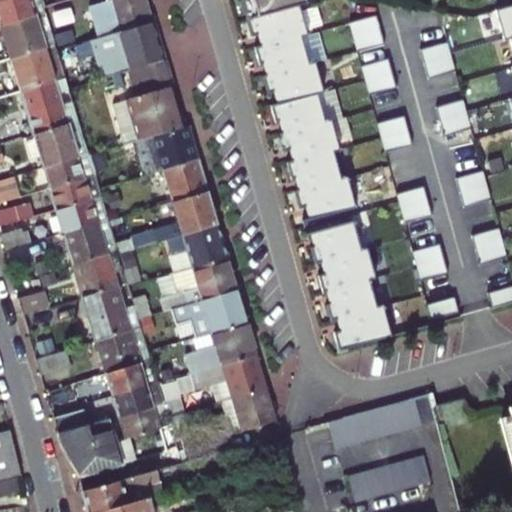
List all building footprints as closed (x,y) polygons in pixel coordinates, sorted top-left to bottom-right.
[(0,18),(2,25),(47,12),(43,0),(6,0),(0,2),(0,18)] [(101,36),(156,22),(149,0),(112,0),(92,6),(101,36)] [(243,0),(249,19),(298,5),(299,5),(311,1),(310,0),(243,0)] [(306,35),(298,5),(249,19),(254,38),(261,35),(264,46),(300,36),(306,35)] [(511,5),(495,11),(504,39),(510,37),(511,36),(511,5)] [(12,58),(57,46),(47,12),(2,25),(12,58)] [(381,30),(376,15),(349,22),(353,37),(381,30)] [(101,36),(98,37),(105,61),(129,55),(132,70),(167,61),(156,22),(101,36)] [(385,45),(381,30),(353,37),(357,51),(358,52),(385,45)] [(266,65),(269,76),(308,65),(300,36),(264,46),(257,48),(262,66),(266,65)] [(451,57),(447,42),(420,50),(424,65),(451,57)] [(67,77),(57,46),(12,58),(22,90),(57,80),(67,77)] [(455,72),(451,57),(424,65),(428,79),(455,72)] [(388,59),(361,66),(365,81),(393,73),(388,59)] [(174,86),(167,61),(132,70),(140,96),(174,86)] [(277,93),(280,105),(316,95),(323,93),(314,63),(308,65),(269,76),(265,77),(270,95),(277,93)] [(393,73),(365,81),(370,96),(397,88),(393,73)] [(29,114),(63,103),(57,80),(22,90),(29,114)] [(138,142),(185,128),(174,86),(140,96),(114,104),(127,145),(138,142)] [(282,124),(285,134),(324,123),(316,95),(280,105),(273,107),(278,125),(282,124)] [(35,134),(80,121),(74,100),(63,103),(29,114),(35,134)] [(467,115),(463,100),(436,107),(440,122),(467,115)] [(471,130),(467,115),(440,122),(444,137),(471,130)] [(409,131),(404,116),(377,124),(381,138),(382,139),(409,131)] [(0,145),(24,138),(19,121),(0,126),(0,145)] [(45,167),(90,153),(80,121),(35,134),(45,167)] [(332,152),(339,150),(330,122),(324,123),(285,134),(281,135),(287,154),(293,152),(296,162),(332,152)] [(165,169),(200,159),(190,126),(185,128),(138,142),(148,174),(165,169)] [(382,139),(386,154),(413,146),(409,131),(382,139)] [(301,192),(341,181),(332,152),(296,162),(290,164),(294,181),(298,180),(301,192)] [(51,189),(97,175),(90,153),(45,167),(51,189)] [(209,192),(200,159),(165,169),(174,202),(209,192)] [(456,178),(460,193),(487,185),(483,171),(456,178)] [(58,210),(103,196),(100,188),(97,175),(51,189),(58,210)] [(0,203),(22,197),(16,176),(0,180),(0,203)] [(301,192),(298,193),(302,211),(305,210),(309,223),(355,210),(347,179),(341,181),(301,192)] [(121,217),(111,185),(100,188),(103,196),(106,206),(110,218),(110,220),(121,217)] [(460,193),(464,208),(491,201),(487,185),(460,193)] [(424,187),(397,195),(401,209),(428,202),(424,187)] [(219,224),(209,192),(174,202),(179,218),(154,225),(159,241),(168,239),(219,224)] [(64,231),(99,221),(96,210),(106,206),(103,196),(58,210),(64,231)] [(0,210),(25,203),(23,197),(22,197),(0,203),(0,210)] [(428,202),(401,209),(405,224),(432,217),(428,202)] [(0,226),(30,218),(25,203),(0,210),(0,226)] [(104,236),(114,233),(110,220),(110,218),(99,221),(64,231),(74,264),(109,254),(104,236)] [(320,263),(360,252),(352,223),(310,235),(313,249),(310,250),(314,265),(320,263)] [(229,257),(219,224),(168,239),(173,255),(188,250),(193,267),(229,257)] [(5,248),(33,240),(28,225),(1,233),(5,248)] [(472,236),(476,251),(503,243),(499,228),(472,236)] [(476,251),(480,266),(507,258),(503,243),(476,251)] [(440,245),(413,252),(417,267),(444,260),(440,245)] [(360,252),(320,263),(323,274),(317,276),(322,294),(326,293),(368,281),(375,279),(367,250),(360,252)] [(84,297),(119,287),(109,254),(74,264),(84,297)] [(229,257),(193,267),(169,274),(174,294),(184,291),(187,304),(238,289),(229,257)] [(417,267),(421,282),(449,275),(444,260),(417,267)] [(368,281),(326,293),(329,303),(325,304),(330,322),(336,320),(376,308),(368,281)] [(511,286),(488,294),(492,310),(511,304),(511,286)] [(91,319),(126,309),(119,287),(84,297),(91,319)] [(45,289),(16,295),(21,311),(48,305),(45,289)] [(248,321),(238,289),(187,304),(178,307),(188,339),(212,331),(248,321)] [(428,306),(432,321),(459,314),(455,298),(428,306)] [(97,340),(132,329),(142,326),(136,305),(126,309),(91,319),(97,340)] [(333,333),(339,353),(391,338),(382,307),(376,308),(336,320),(339,331),(333,333)] [(258,354),(248,321),(212,331),(217,348),(186,357),(191,373),(258,354)] [(107,372),(142,362),(132,329),(97,340),(107,372)] [(67,365),(63,351),(35,359),(40,374),(67,365)] [(267,386),(258,354),(191,373),(196,389),(227,379),(232,397),(267,386)] [(114,396),(150,385),(144,367),(154,364),(152,358),(142,362),(107,372),(114,396)] [(100,390),(95,376),(73,383),(77,397),(100,390)] [(120,416),(166,403),(159,382),(150,385),(114,396),(120,416)] [(215,437),(277,419),(267,386),(232,397),(224,399),(231,422),(212,428),(215,437)] [(430,395),(329,422),(336,449),(438,422),(430,395)] [(127,439),(172,426),(170,417),(166,403),(120,416),(127,439)] [(511,407),(509,408),(511,417),(501,420),(511,458),(511,407)] [(57,424),(60,434),(110,419),(109,418),(98,421),(95,412),(57,424)] [(183,413),(170,417),(172,426),(177,442),(190,439),(183,413)] [(122,463),(110,419),(60,434),(56,435),(80,474),(122,463)] [(0,431),(0,455),(16,451),(9,429),(0,431)] [(0,455),(0,479),(15,476),(23,474),(16,451),(0,455)] [(348,476),(356,502),(431,482),(424,455),(348,476)] [(83,488),(88,511),(91,511),(167,492),(164,480),(175,476),(172,464),(83,488)] [(0,479),(0,494),(19,489),(15,476),(0,479)] [(152,511),(152,509),(182,500),(179,489),(167,492),(91,511),(152,511)]
